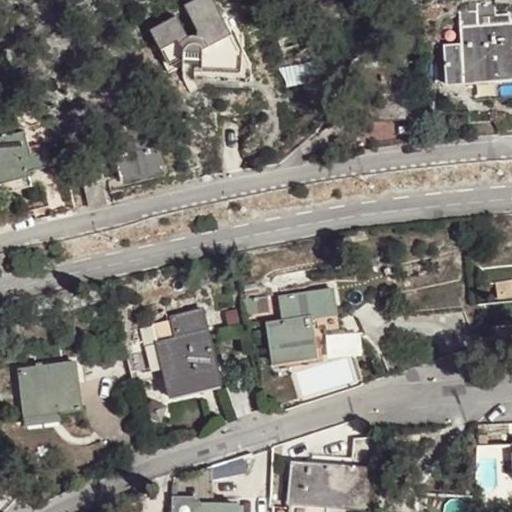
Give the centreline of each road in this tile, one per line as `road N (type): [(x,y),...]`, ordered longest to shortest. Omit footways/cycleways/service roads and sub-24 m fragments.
road 1 (residential): [(511,200),(296,222),(0,290)]
road 2 (residential): [(78,511),(208,452),(511,385)]
